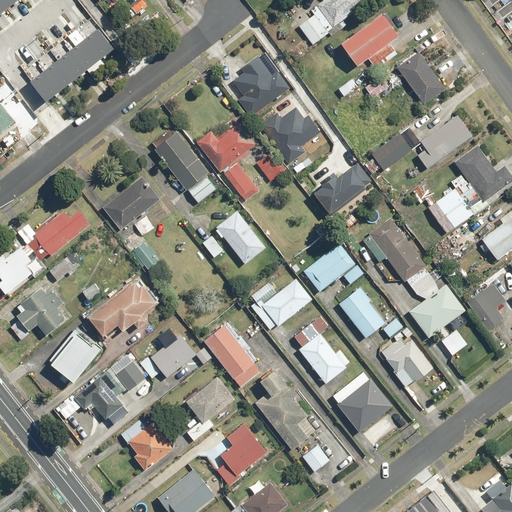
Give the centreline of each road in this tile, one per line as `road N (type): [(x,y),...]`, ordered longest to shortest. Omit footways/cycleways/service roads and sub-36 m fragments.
road 1 (residential): [(349,511),(511,385),(511,89),(446,0)]
road 2 (residential): [(228,9),(209,34),(70,143)]
road 3 (tertiary): [(0,398),(89,511)]
